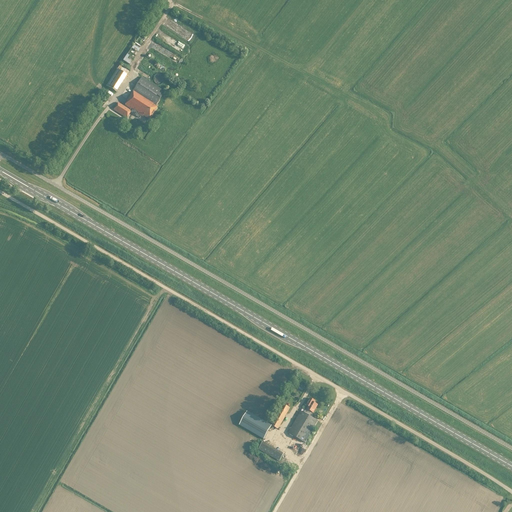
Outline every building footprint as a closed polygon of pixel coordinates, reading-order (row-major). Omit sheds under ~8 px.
[(122,59),(129,64),(147,38),(140,33),(122,59)] [(149,58),(148,61),(163,71),(165,68),(149,58)] [(115,91),(126,74),(117,68),(106,85),(115,91)] [(130,108),(129,109),(131,110),(132,109),(137,112),(135,115),(139,117),(141,115),(142,116),(143,115),(149,118),(156,106),(152,104),(153,102),(155,104),(164,91),(141,76),(126,100),(127,100),(124,104),(130,108)] [(113,109),(126,117),(131,110),(129,109),(118,102),(113,109)] [(256,394),(246,411),(271,425),(281,408),(256,394)] [(306,405),(308,406),(307,408),(305,408),(303,412),(300,411),(288,433),(304,442),(317,420),(307,415),(310,410),(313,412),(317,404),(313,402),(314,400),(310,398),(306,405)] [(286,403),(276,426),(280,428),(291,405),(286,403)] [(271,425),(246,411),(238,424),(263,439),(271,425)] [(262,441),(258,448),(279,460),(283,453),(267,444),(262,441)]
